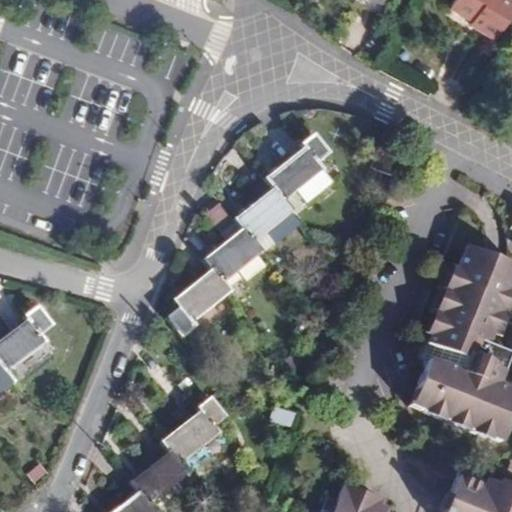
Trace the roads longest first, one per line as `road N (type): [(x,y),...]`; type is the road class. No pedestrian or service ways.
road 1 (residential): [(481,149),(256,54),(201,129),(131,302)]
road 2 (residential): [(406,511),(381,444),(385,371),(481,149)]
road 3 (residential): [(131,302),(56,496)]
road 4 (residential): [(131,302),(0,261)]
